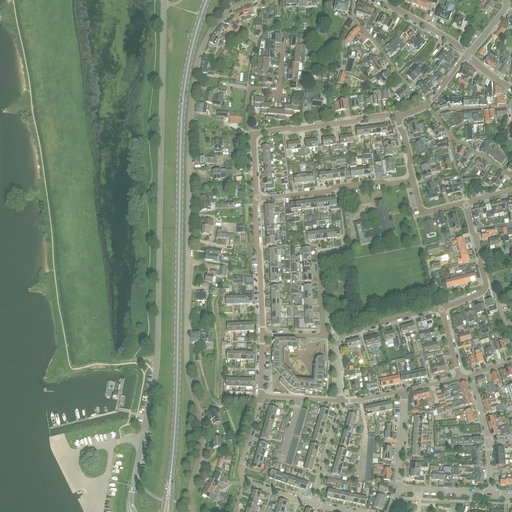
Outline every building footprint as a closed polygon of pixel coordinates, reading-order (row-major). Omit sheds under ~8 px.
[(297,0),(298,8),(299,12),(305,12),(305,8),(317,8),(317,5),(319,5),(318,0),(297,0)] [(334,11),(347,14),(349,3),(350,3),(350,2),(349,2),(349,3),(337,0),(336,0),(337,0),(334,11)] [(427,11),(429,5),(430,3),(428,3),(426,2),(427,0),(422,0),(423,0),(420,8),(427,11)] [(484,0),(487,1),(484,6),(482,10),(485,11),(484,13),(489,15),(491,9),(493,10),(493,9),(492,9),(494,3),(492,2),(493,0),(484,0)] [(362,14),(365,5),(358,3),(356,12),(362,14)] [(451,12),(453,6),(447,3),(445,8),(439,6),(436,14),(440,16),(439,17),(448,21),(452,12),(451,12)] [(373,8),(365,5),(362,14),(371,17),(370,17),(371,17),(374,8),(373,8)] [(244,8),(248,20),(252,18),(251,16),(255,15),(252,6),(244,8)] [(242,21),(248,20),(244,8),(242,9),(233,13),(239,21),(241,20),(242,21)] [(377,23),(383,26),(387,19),(381,15),(380,18),(377,17),(374,23),(376,24),(377,23)] [(233,16),(230,19),(236,25),(235,26),(238,28),(241,25),(239,22),(233,16)] [(454,24),(461,26),(464,18),(460,16),(459,17),(457,16),(454,24)] [(238,28),(235,26),(236,25),(230,19),(229,21),(228,20),(226,22),(226,23),(226,24),(227,25),(232,30),(233,29),(235,30),(237,28),(238,28)] [(348,29),(353,21),(348,19),(344,26),(348,29)] [(387,19),(383,26),(389,29),(388,31),(391,32),(394,27),(391,25),(393,22),(387,19)] [(225,39),(222,37),(220,35),(222,32),(222,30),(224,28),(221,25),(213,35),(218,38),(218,39),(219,40),(222,42),(224,39),(225,39)] [(225,38),(227,36),(232,30),(227,25),(224,30),(227,32),(222,37),(225,39),(225,38)] [(360,32),(357,28),(356,29),(356,28),(349,34),(345,40),(351,44),(355,38),(360,32)] [(410,40),(414,36),(412,34),(413,32),(408,28),(403,33),(405,35),(402,39),(406,42),(408,38),(410,40)] [(355,39),(352,42),(355,45),(358,41),(359,42),(360,40),(360,41),(363,38),(362,38),(363,37),(363,36),(364,35),(361,32),(356,37),(355,38),(355,39)] [(275,43),(275,44),(281,44),(281,35),(271,34),(271,41),(275,42),(275,43)] [(218,38),(213,35),(209,43),(210,44),(215,47),(219,40),(218,39),(218,38)] [(360,40),(359,42),(361,44),(357,48),(358,49),(358,50),(359,51),(363,56),(366,54),(362,49),(363,46),(362,45),(368,39),(364,35),(363,36),(363,37),(362,38),(363,38),(360,41),(360,40)] [(417,38),(414,36),(408,43),(411,46),(412,44),(418,50),(419,50),(426,41),(426,42),(427,41),(426,41),(420,35),(419,35),(420,35),(417,38)] [(290,47),(295,48),(296,48),(296,46),(300,46),(301,39),(291,38),(290,47)] [(388,52),(401,43),(398,40),(393,44),(392,43),(385,48),(388,52)] [(269,50),(275,51),(275,44),(275,43),(275,42),(271,41),(265,41),(265,50),(269,50)] [(402,42),(401,43),(388,52),(391,56),(397,52),(396,51),(398,50),(398,49),(399,48),(401,51),(405,46),(402,42)] [(217,54),(219,50),(221,48),(218,46),(216,48),(213,54),(216,56),(217,54)] [(296,48),(295,48),(295,55),(301,55),(301,53),(305,54),(306,46),(300,46),(296,46),(296,48)] [(274,59),(275,51),(269,50),(265,50),(265,52),(262,52),(261,58),(264,58),(269,59),(274,59)] [(443,52),(442,51),(436,60),(439,62),(436,66),(433,70),(435,72),(438,68),(448,55),(446,53),(446,52),(444,51),(443,52)] [(493,59),(496,55),(491,51),(488,55),(489,57),(486,61),(484,59),(482,62),(484,63),(483,64),(487,67),(493,59)] [(503,58),(502,66),(497,72),(504,77),(509,68),(506,66),(508,63),(507,63),(509,52),(503,51),(503,54),(503,55),(503,58)] [(300,56),(301,55),(295,55),(294,63),(299,64),(304,64),(305,57),(300,56)] [(370,68),(380,61),(376,57),(375,58),(373,55),(364,62),(365,65),(367,64),(370,68)] [(453,59),(452,58),(452,57),(451,56),(450,56),(448,55),(438,68),(441,70),(446,63),(449,65),(453,59)] [(493,59),(487,67),(492,70),(493,70),(494,70),(497,63),(496,61),(499,57),(496,55),(493,59)] [(258,67),(268,68),(269,59),(264,58),(261,58),(259,58),(258,67)] [(497,63),(494,70),(497,72),(502,66),(503,58),(500,58),(499,63),(498,62),(497,63)] [(349,59),(345,72),(351,73),(354,61),(349,59)] [(383,66),(380,61),(370,68),(371,69),(373,70),(374,69),(376,71),(372,74),(374,76),(379,72),(377,70),(383,66)] [(298,72),(299,64),(294,63),(289,63),(288,72),(298,72)] [(415,65),(406,75),(413,81),(421,73),(423,76),(430,70),(425,65),(420,70),(415,65)] [(462,84),(471,69),(465,65),(461,71),(460,74),(463,76),(461,79),(460,78),(458,81),(457,81),(455,85),(460,88),(461,87),(462,84)] [(258,76),(263,76),(267,76),(268,75),(268,74),(268,68),(258,67),(258,76)] [(207,70),(201,69),(200,73),(206,74),(206,75),(214,77),(215,75),(217,75),(218,73),(215,72),(207,70)] [(462,84),(461,87),(462,87),(463,84),(465,86),(467,82),(466,82),(469,77),(472,79),(473,78),(476,72),(471,69),(462,84)] [(298,81),(298,72),(288,72),(288,80),(291,81),(298,81)] [(375,81),(376,83),(378,81),(381,79),(384,83),(391,78),(387,72),(382,76),(380,73),(369,81),(371,83),(375,81)] [(273,75),(268,74),(268,75),(267,76),(263,76),(262,83),(272,84),(273,75)] [(348,75),(347,83),(357,84),(358,77),(348,75)] [(419,90),(428,83),(430,81),(428,79),(423,82),(423,81),(416,87),(417,88),(417,89),(418,90),(419,90)] [(477,89),(477,87),(482,88),(483,81),(475,79),(473,91),(473,92),(477,92),(477,89)] [(301,81),(298,81),(291,81),(290,89),(296,90),(296,88),(300,88),(301,81)] [(421,92),(422,93),(432,85),(431,83),(429,85),(428,83),(419,90),(419,91),(420,92),(421,92)] [(505,95),(505,90),(500,87),(494,83),(494,97),(497,97),(497,105),(505,104),(505,95)] [(412,94),(404,85),(401,88),(402,89),(400,90),(399,90),(395,94),(402,102),(412,94)] [(434,86),(432,85),(422,93),(422,94),(422,95),(423,96),(424,96),(425,97),(431,92),(430,90),(434,86)] [(213,99),(214,96),(213,96),(214,93),(213,93),(213,89),(208,88),(207,92),(205,102),(212,104),(213,98),(213,99)] [(367,99),(367,104),(371,104),(371,107),(378,106),(377,99),(381,99),(380,91),(373,92),(374,97),(370,98),(370,99),(367,99)] [(312,106),(322,108),(323,100),(320,99),(321,95),(315,94),(315,93),(310,92),(309,100),(313,101),(312,106)] [(214,96),(213,99),(214,99),(213,105),(218,106),(222,107),(223,100),(223,97),(218,96),(218,95),(215,95),(215,96),(214,96)] [(350,101),(351,109),(360,108),(359,103),(363,102),(362,95),(357,96),(358,100),(350,101)] [(455,105),(459,105),(459,104),(462,104),(461,97),(457,96),(455,96),(456,98),(451,99),(451,105),(455,105)] [(254,108),(261,108),(262,104),(263,104),(264,98),(255,98),(254,108)] [(448,107),(442,98),(439,100),(441,103),(437,106),(440,109),(448,107)] [(478,106),(477,98),(476,98),(474,98),(469,98),(469,106),(478,106)] [(477,98),(478,106),(486,105),(486,98),(481,98),(477,98)] [(334,103),(335,111),(348,110),(347,99),(340,100),(341,102),(334,103)] [(292,100),(291,106),(293,106),(293,111),(300,111),(301,101),(292,100)] [(198,103),(196,113),(206,115),(207,111),(209,111),(210,106),(198,103)] [(261,114),(268,114),(268,110),(270,110),(270,104),(263,104),(262,104),(261,108),(261,114)] [(292,116),(293,111),(293,106),(291,106),(284,105),(284,111),(286,111),(285,115),(292,116)] [(496,112),(497,117),(506,116),(506,109),(496,110),(496,112)] [(275,119),(276,119),(277,110),(270,110),(268,110),(268,114),(267,119),(275,120),(275,119)] [(277,110),(276,119),(278,119),(278,120),(285,121),(285,115),(286,111),(284,111),(277,110)] [(497,123),(497,117),(496,112),(494,112),(494,110),(484,112),(485,124),(490,123),(490,119),(493,119),(494,123),(497,123)] [(451,120),(453,119),(449,112),(442,114),(442,115),(441,116),(446,123),(451,120)] [(473,126),(472,113),(471,112),(469,112),(469,113),(467,113),(462,114),(462,121),(463,121),(468,121),(468,127),(473,127),(473,126)] [(462,121),(462,114),(457,114),(458,115),(456,117),(455,116),(453,117),(454,118),(453,119),(451,120),(456,126),(457,128),(462,124),(464,124),(464,123),(463,121),(462,121)] [(451,120),(446,123),(448,126),(450,129),(451,129),(453,131),(457,129),(456,126),(451,120)] [(410,123),(413,135),(420,133),(419,129),(423,128),(422,122),(418,123),(417,121),(410,123)] [(440,134),(442,132),(435,124),(430,129),(436,136),(434,138),(435,140),(442,138),(441,135),(440,134)] [(388,125),(381,126),(382,134),(386,133),(386,135),(393,134),(392,127),(388,128),(388,125)] [(474,134),(473,128),(473,127),(468,127),(465,128),(466,142),(470,141),(470,146),(475,149),(479,141),(481,141),(481,140),(481,136),(479,136),(474,137),(474,134)] [(338,143),(339,150),(344,149),(344,144),(347,144),(346,136),(340,137),(340,143),(338,143)] [(352,136),(346,136),(347,144),(350,144),(351,149),(353,148),(354,151),(356,150),(356,148),(355,141),(353,142),(352,136)] [(425,142),(426,142),(425,141),(424,137),(419,138),(420,142),(422,141),(423,143),(415,144),(417,153),(425,151),(423,144),(426,144),(425,142)] [(333,151),(339,150),(338,143),(336,144),(335,138),(329,139),(329,146),(333,146),(333,151)] [(213,147),(215,147),(215,152),(221,152),(221,147),(223,147),(223,139),(213,139),(213,147)] [(321,146),(322,154),(324,154),(324,152),(327,151),(326,146),(329,146),(329,139),(322,139),(323,145),(321,146)] [(322,155),(322,154),(321,146),(318,146),(317,140),(311,141),(312,148),(315,148),(316,153),(317,153),(318,156),(322,155)] [(438,146),(445,144),(444,140),(432,143),(432,145),(428,146),(427,142),(426,142),(425,142),(426,144),(427,147),(427,150),(430,149),(431,149),(431,148),(433,147),(438,146)] [(303,148),(304,154),(304,157),(307,156),(307,155),(310,155),(310,153),(309,148),(312,148),(311,141),(305,141),(306,147),(303,148)] [(485,154),(488,147),(490,143),(485,141),(480,152),(485,154)] [(294,143),(295,150),(298,150),(298,155),(304,154),(303,148),(301,148),(300,142),(294,143)] [(263,153),(270,153),(270,149),(274,149),(273,143),(266,143),(266,147),(262,147),(263,153)] [(295,150),(294,143),(288,143),(288,149),(286,150),(287,157),(292,157),(292,151),(295,150)] [(381,151),(392,149),(391,143),(383,144),(384,147),(381,148),(381,151)] [(430,149),(427,150),(429,156),(433,155),(432,152),(440,150),(441,151),(444,150),(443,149),(446,148),(445,144),(438,146),(433,147),(431,148),(431,149),(430,149)] [(459,163),(463,157),(466,151),(461,148),(458,154),(457,157),(458,157),(456,160),(457,165),(458,165),(459,163)] [(494,160),(501,165),(505,158),(499,154),(498,155),(491,150),(488,154),(495,159),(494,160)] [(463,157),(459,163),(462,164),(464,161),(466,162),(467,160),(471,153),(466,151),(463,157)] [(205,159),(205,157),(201,157),(200,159),(200,160),(199,160),(199,162),(200,162),(200,165),(201,166),(205,166),(205,164),(210,164),(216,164),(216,158),(209,158),(205,159)] [(451,169),(449,160),(445,161),(444,157),(438,158),(439,162),(442,162),(445,171),(451,169)] [(479,169),(483,162),(479,159),(475,165),(472,163),(469,168),(471,170),(474,166),(479,169)] [(488,165),(483,162),(479,169),(478,170),(482,173),(480,176),(483,178),(487,173),(484,171),(488,165)] [(365,165),(363,165),(364,176),(370,175),(370,172),(373,172),(372,166),(369,166),(369,168),(366,168),(365,165)] [(358,177),(357,169),(356,166),(350,167),(350,168),(347,169),(348,175),(351,175),(351,178),(358,177)] [(338,171),(339,179),(345,178),(345,175),(348,175),(347,169),(344,169),(344,171),(341,171),(340,168),(337,168),(338,171)] [(316,179),(315,170),(315,169),(312,169),(313,174),(306,175),(307,183),(314,182),(313,179),(316,179)] [(435,172),(438,171),(438,169),(423,173),(424,179),(431,177),(431,176),(435,175),(435,172)] [(326,181),(325,173),(322,173),(321,171),(319,171),(318,170),(315,170),(316,179),(320,178),(320,181),(326,181)] [(494,179),(501,183),(505,179),(503,178),(505,175),(500,172),(499,175),(497,174),(497,175),(495,173),(493,174),(491,176),(494,178),(494,179)] [(300,176),(294,177),(294,175),(291,176),(291,182),(294,181),(295,184),(301,184),(300,176)] [(465,178),(464,178),(464,183),(477,182),(476,177),(474,177),(474,175),(465,176),(465,178)] [(447,196),(454,194),(451,184),(450,181),(449,177),(445,178),(446,182),(447,182),(449,187),(445,188),(445,186),(441,187),(442,194),(446,193),(447,196)] [(272,178),(264,178),(264,185),(265,185),(265,189),(273,189),(273,184),(272,184),(272,181),(276,181),(276,178),(272,178)] [(498,188),(501,183),(494,179),(491,183),(487,180),(485,183),(491,187),(492,184),(498,188)] [(435,189),(434,182),(429,184),(431,192),(428,193),(430,200),(435,199),(435,200),(438,199),(437,198),(438,198),(437,194),(439,193),(438,188),(435,189)] [(454,184),(451,184),(454,194),(460,192),(460,191),(463,190),(461,183),(455,185),(454,184)] [(382,191),(376,192),(378,201),(378,202),(384,201),(382,191)] [(336,203),(336,198),(329,199),(330,207),(330,210),(337,209),(337,206),(336,203)] [(495,202),(498,214),(504,213),(504,214),(507,213),(506,207),(503,207),(501,200),(495,202)] [(317,209),(316,201),(309,201),(310,209),(314,209),(315,217),(318,216),(317,209)] [(265,212),(273,212),(273,206),(275,206),(275,202),(268,203),(268,206),(265,206),(265,212)] [(290,206),(286,206),(287,215),(293,214),(295,211),(298,211),(297,203),(296,202),(294,202),(293,203),(290,204),(290,206)] [(303,202),(297,203),(298,211),(301,210),(302,215),(305,215),(304,210),(303,202)] [(489,211),(491,217),(494,216),(493,215),(498,214),(495,202),(490,203),(492,210),(489,211)] [(479,206),(481,215),(487,213),(488,218),(491,217),(489,211),(486,212),(485,205),(479,206)] [(482,218),(481,215),(479,206),(474,207),(476,214),(473,215),(474,221),(477,221),(477,220),(482,218)] [(389,209),(378,212),(380,218),(382,218),(390,215),(389,209)] [(459,227),(456,214),(449,216),(450,222),(449,223),(450,227),(451,226),(452,229),(455,228),(456,230),(459,229),(459,227)] [(209,235),(210,227),(213,227),(213,221),(206,220),(205,226),(203,226),(202,235),(209,235)] [(424,223),(428,235),(429,235),(429,237),(434,236),(434,234),(435,233),(432,221),(424,223)] [(340,229),(336,230),(335,223),(332,223),(332,227),(333,230),(334,238),(340,237),(340,229)] [(481,234),(482,239),(490,238),(490,235),(496,234),(495,229),(486,230),(486,233),(481,234)] [(385,233),(383,233),(385,240),(395,237),(394,230),(393,231),(385,233)] [(489,240),(490,247),(499,245),(498,242),(500,241),(500,238),(498,239),(489,240)] [(455,246),(457,252),(459,251),(466,250),(465,244),(458,245),(455,246)] [(427,248),(428,255),(434,254),(434,255),(440,253),(438,245),(427,248)] [(210,255),(221,256),(221,250),(206,249),(206,248),(205,260),(210,260),(210,255)] [(432,270),(440,268),(440,265),(442,265),(443,262),(443,261),(448,260),(447,255),(436,258),(437,262),(430,263),(432,270)] [(469,262),(468,256),(461,257),(462,260),(458,261),(458,264),(462,263),(463,263),(469,262)] [(359,269),(357,270),(360,285),(362,284),(362,287),(369,285),(369,283),(372,282),(373,285),(380,283),(379,281),(381,280),(377,259),(367,261),(368,264),(359,266),(359,269)] [(214,275),(225,277),(227,267),(221,266),(220,272),(211,270),(211,272),(208,271),(207,275),(206,275),(205,281),(212,283),(214,275)] [(478,269),(468,272),(470,282),(477,281),(475,274),(479,273),(478,269)] [(468,272),(462,273),(465,284),(470,282),(468,272)] [(462,273),(456,274),(459,285),(465,284),(462,273)] [(450,276),(451,280),(453,287),(459,285),(456,274),(450,276)] [(447,288),(453,287),(451,280),(448,281),(447,277),(445,277),(446,282),(445,282),(447,288)] [(207,301),(207,298),(207,293),(202,293),(196,293),(196,301),(204,302),(204,301),(207,301)] [(246,293),(245,293),(246,304),(253,304),(253,298),(254,298),(254,293),(246,293)] [(497,310),(497,308),(495,302),(493,302),(492,300),(491,300),(491,299),(488,300),(485,301),(487,305),(485,306),(486,312),(487,316),(487,317),(491,316),(490,312),(497,310)] [(486,312),(485,306),(484,303),(480,304),(480,306),(475,307),(477,314),(482,313),(483,317),(487,316),(486,312)] [(466,316),(467,321),(469,320),(470,323),(474,321),(473,315),(472,309),(465,311),(466,316)] [(454,316),(457,328),(463,326),(463,325),(466,325),(465,321),(464,322),(463,318),(461,318),(461,315),(454,316)] [(421,320),(421,321),(419,322),(419,323),(418,323),(419,330),(428,328),(428,325),(433,324),(433,322),(432,322),(432,321),(431,321),(431,319),(425,320),(425,319),(421,320)] [(421,340),(419,334),(417,335),(416,331),(414,324),(407,326),(409,333),(413,332),(414,336),(415,335),(417,341),(421,340)] [(410,337),(409,333),(407,326),(400,327),(402,335),(406,334),(407,338),(410,337)] [(419,334),(421,340),(420,338),(425,337),(426,340),(430,339),(429,338),(435,336),(433,330),(425,333),(424,330),(419,332),(419,334)] [(459,335),(461,342),(471,339),(469,332),(471,332),(470,330),(469,330),(464,331),(465,333),(459,335)] [(393,331),(385,334),(387,341),(393,339),(395,347),(400,346),(397,336),(395,337),(393,331)] [(212,343),(212,336),(209,336),(209,334),(204,333),(204,334),(200,334),(200,333),(191,333),(191,343),(199,343),(200,343),(212,343)] [(378,335),(377,336),(377,335),(375,335),(374,336),(371,337),(376,355),(379,354),(376,344),(380,343),(378,335)] [(376,355),(371,337),(368,338),(367,338),(366,338),(365,339),(367,347),(370,346),(373,355),(376,355)] [(280,382),(280,383),(287,390),(290,393),(292,393),(294,394),(296,394),(304,395),(305,392),(309,392),(309,391),(318,391),(318,390),(323,390),(324,376),(325,376),(326,372),(324,372),(325,364),(326,364),(326,363),(326,362),(326,361),(325,360),(324,359),(323,358),(322,358),(321,358),(320,358),(319,358),(319,359),(318,359),(317,359),(317,360),(316,361),(316,362),(315,363),(314,382),(297,381),(289,372),(285,365),(284,350),(303,350),(304,350),(305,349),(306,348),(307,347),(307,346),(307,345),(307,344),(307,343),(306,342),(306,341),(305,340),(304,340),(303,339),(302,339),(275,340),(275,345),(274,345),(274,354),(272,354),(272,358),(274,358),(274,362),(272,362),(272,366),(274,366),(274,367),(281,378),(280,379),(280,380),(279,380),(279,381),(280,381),(280,382)] [(353,341),(357,356),(357,358),(360,358),(358,351),(357,347),(361,346),(359,339),(353,341)] [(506,349),(503,341),(500,342),(499,339),(492,341),(493,342),(494,347),(495,351),(498,350),(499,352),(501,352),(502,352),(503,350),(506,349)] [(355,357),(357,356),(353,341),(346,342),(348,349),(352,348),(353,352),(355,357)] [(424,355),(426,355),(429,354),(429,351),(438,349),(438,346),(439,346),(438,344),(437,344),(436,342),(422,346),(424,352),(424,353),(424,355)] [(492,349),(490,343),(482,346),(484,353),(485,353),(486,357),(486,359),(491,358),(490,355),(493,354),(492,349)] [(484,362),(481,354),(483,354),(481,350),(479,344),(476,345),(478,348),(475,349),(478,355),(475,356),(478,364),(484,362)] [(469,363),(469,362),(471,366),(473,365),(474,366),(476,365),(476,364),(477,364),(473,354),(470,355),(470,354),(467,355),(468,359),(467,360),(468,362),(469,363)] [(437,365),(439,373),(445,371),(444,366),(445,366),(444,360),(441,361),(441,360),(443,359),(442,356),(438,357),(436,358),(436,359),(437,362),(437,363),(437,365)] [(366,357),(358,359),(360,366),(368,364),(366,357)] [(439,373),(437,365),(437,363),(432,364),(432,363),(429,363),(431,369),(432,368),(432,370),(431,370),(432,374),(433,374),(439,373)] [(507,368),(505,369),(505,370),(504,370),(504,371),(503,372),(504,375),(505,374),(506,378),(510,377),(511,381),(511,380),(511,372),(511,368),(507,369),(507,368)] [(498,385),(501,384),(500,380),(499,377),(498,377),(497,373),(491,375),(493,382),(497,381),(498,385)] [(491,390),(489,385),(487,386),(485,382),(486,382),(484,377),(476,380),(478,385),(483,383),(486,392),(491,390)] [(120,384),(117,383),(117,382),(108,380),(105,396),(112,398),(112,399),(117,400),(120,384)] [(360,392),(358,380),(350,382),(351,387),(352,387),(353,393),(360,392)] [(428,404),(433,403),(431,397),(430,398),(429,390),(424,391),(426,399),(427,399),(428,404)] [(420,392),(422,400),(425,399),(426,402),(424,402),(425,407),(429,406),(428,404),(427,399),(426,399),(424,391),(420,392)] [(481,398),(482,403),(495,399),(494,394),(488,396),(481,398)] [(482,403),(484,409),(491,407),(490,404),(496,402),(495,399),(482,403)] [(384,403),(386,411),(393,410),(391,402),(384,403)] [(378,405),(380,413),(386,411),(384,403),(378,405)] [(497,405),(491,407),(484,409),(485,414),(492,412),(492,409),(496,408),(497,412),(501,411),(500,405),(497,405)] [(367,415),(373,414),(372,406),(365,407),(367,415)] [(270,407),(268,413),(276,416),(277,409),(270,407)] [(320,415),(327,417),(329,411),(321,409),(320,415)] [(216,410),(208,412),(211,421),(213,420),(214,425),(219,423),(216,410)] [(268,413),(266,420),(274,422),(276,416),(268,413)] [(349,413),(347,420),(355,422),(357,416),(349,413)] [(320,415),(318,421),(326,424),(327,417),(320,415)] [(496,419),(495,416),(487,418),(488,424),(502,421),(501,418),(501,417),(496,419)] [(264,426),(272,428),(274,422),(266,420),(264,426)] [(355,422),(347,420),(346,426),(353,428),(355,422)] [(326,424),(318,421),(316,428),(324,430),(326,424)] [(503,423),(502,421),(488,424),(490,430),(496,428),(495,425),(503,423)] [(223,426),(226,435),(232,432),(229,423),(223,426)] [(508,425),(496,428),(490,430),(491,436),(497,434),(497,431),(501,430),(501,429),(508,428),(508,425)] [(270,434),(272,428),(264,426),(263,432),(270,434)] [(346,426),(344,432),(352,434),(353,428),(346,426)] [(314,434),(322,436),(324,430),(316,428),(314,434)] [(269,441),(270,434),(263,432),(261,439),(269,441)] [(344,432),(342,438),(350,441),(352,434),(344,432)] [(322,436),(314,434),(312,440),(320,443),(322,436)] [(452,439),(452,445),(470,445),(470,444),(474,444),(474,443),(481,442),(481,436),(473,436),(473,437),(463,437),(463,438),(459,438),(459,439),(452,439)] [(348,447),(350,441),(342,438),(340,445),(348,447)] [(266,451),(267,445),(271,446),(271,443),(261,440),(261,443),(260,442),(260,443),(259,443),(258,445),(259,446),(258,449),(266,451)] [(213,442),(213,451),(221,450),(220,441),(213,442)] [(311,444),(309,450),(317,453),(319,446),(311,444)] [(383,454),(392,454),(392,448),(386,448),(386,445),(379,444),(379,448),(383,448),(383,454)] [(256,455),(264,457),(266,451),(258,449),(257,452),(256,452),(255,454),(256,455)] [(339,449),(337,455),(345,457),(347,451),(339,449)] [(317,453),(309,450),(308,457),(316,459),(317,453)] [(391,461),(392,454),(383,454),(383,460),(378,459),(378,463),(385,463),(385,460),(391,461)] [(264,457),(256,455),(254,461),(262,464),(264,457)] [(337,455),(335,461),(343,464),(345,457),(337,455)] [(306,463),(314,465),(316,459),(308,457),(306,463)] [(411,464),(411,471),(420,471),(420,467),(427,468),(427,462),(429,462),(429,460),(425,460),(425,462),(416,461),(416,464),(411,464)] [(260,470),(262,464),(254,461),(253,468),(260,470)] [(334,468),(341,470),(343,464),(335,461),(334,468)] [(314,465),(306,463),(304,469),(312,472),(314,465)] [(432,480),(438,480),(439,467),(430,466),(430,473),(433,473),(432,480)] [(340,476),(341,470),(334,468),(332,474),(340,476)] [(382,473),(382,476),(383,477),(383,480),(385,480),(390,480),(390,473),(391,470),(384,469),(383,472),(382,473)] [(482,473),(482,469),(471,469),(471,472),(472,472),(474,472),(474,475),(469,475),(469,478),(484,479),(484,473),(482,473)] [(269,478),(275,480),(278,473),(271,470),(269,478)] [(419,478),(420,471),(411,471),(411,472),(410,472),(410,475),(411,476),(410,477),(417,478),(416,481),(424,481),(424,478),(419,478)] [(208,485),(214,489),(218,483),(217,482),(221,476),(216,473),(212,479),(211,479),(208,485)] [(275,480),(281,482),(284,475),(278,473),(275,480)] [(287,484),(290,477),(284,475),(281,482),(287,484)] [(296,479),(290,477),(287,484),(294,487),(296,479)] [(296,479),(294,487),(300,489),(302,481),(296,479)] [(302,481),(300,489),(306,491),(309,483),(302,481)] [(387,493),(389,486),(382,484),(382,483),(377,483),(377,487),(379,488),(378,491),(387,493)] [(214,489),(208,485),(202,495),(209,499),(214,502),(218,495),(213,492),(214,489)] [(333,499),(335,491),(329,490),(327,498),(333,499)] [(253,491),(251,497),(259,500),(261,493),(253,491)] [(333,499),(340,500),(341,492),(335,491),(333,499)] [(340,500),(346,502),(348,494),(341,492),(340,500)] [(421,493),(421,502),(430,502),(430,494),(421,493)] [(346,502),(353,503),(354,495),(348,494),(346,502)] [(359,504),(361,496),(354,495),(353,503),(359,504)] [(373,501),(384,504),(386,497),(377,495),(376,498),(374,498),(373,501)] [(361,496),(359,504),(366,506),(367,498),(361,496)] [(257,506),(259,500),(251,497),(249,503),(257,506)] [(275,505),(278,506),(285,509),(288,502),(280,500),(279,504),(276,503),(275,505)] [(382,510),(384,504),(373,501),(372,503),(375,504),(374,507),(372,507),(371,511),(378,511),(379,509),(382,510)] [(254,511),(257,506),(249,503),(247,509),(254,511)]
